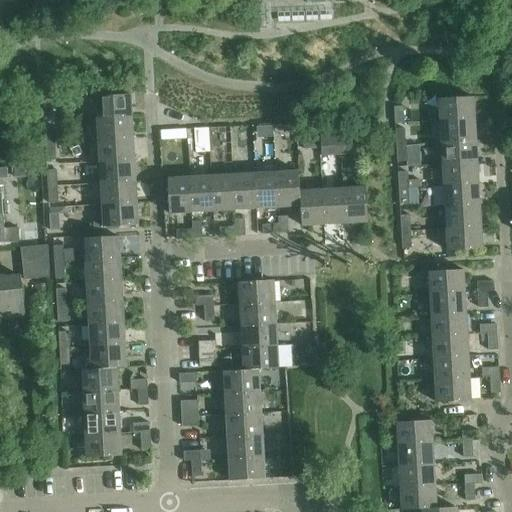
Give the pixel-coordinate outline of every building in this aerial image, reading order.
[(96,98),(97,120),(133,118),(131,96),(96,98)] [(439,100),(440,122),(475,120),(473,98),(439,100)] [(54,117),(53,100),(43,100),(44,117),(54,117)] [(394,107),(395,124),(404,124),(404,107),(394,107)] [(97,120),(98,141),(134,139),(133,118),(97,120)] [(440,122),(441,143),(476,141),(475,120),(440,122)] [(54,127),(45,128),(46,144),(55,144),(54,127)] [(272,127),(256,128),(257,139),(261,139),(273,138),(272,127)] [(395,129),(396,134),(396,146),(406,146),(405,129),(395,129)] [(365,155),(364,146),(363,136),(341,138),(342,156),(365,155)] [(341,138),(321,139),(321,149),(321,157),(342,156),(341,138)] [(98,141),(99,163),(135,161),(134,139),(98,141)] [(257,139),(253,140),(254,148),(262,148),(261,139),(257,139)] [(303,150),(321,149),(321,139),(303,140),(303,150)] [(441,143),(443,165),(477,163),(476,141),(441,143)] [(56,160),(55,144),(46,144),(47,161),(56,160)] [(406,163),(406,146),(396,146),(397,163),(406,163)] [(99,163),(101,184),(136,182),(135,161),(99,163)] [(443,165),(444,186),(478,184),(477,163),(443,165)] [(57,170),(47,171),(48,187),(58,187),(57,170)] [(299,171),(277,172),(279,207),(301,206),(300,191),(299,171)] [(277,172),(255,174),(258,208),(279,207),(277,172)] [(407,172),(398,172),(399,189),(408,189),(407,172)] [(255,174),(234,175),(236,210),(258,208),(255,174)] [(234,175),(212,176),(214,211),(236,210),(234,175)] [(212,176),(191,178),(193,212),(214,211),(212,176)] [(170,214),(193,212),(191,178),(168,179),(170,214)] [(101,184),(102,205),(137,203),(136,182),(101,184)] [(444,186),(445,208),(480,206),(478,184),(444,186)] [(1,187),(0,187),(0,242),(19,242),(18,228),(4,228),(3,215),(1,187)] [(58,204),(58,187),(48,187),(49,204),(58,204)] [(366,187),(344,189),(346,224),(368,223),(366,187)] [(408,189),(399,189),(400,206),(409,206),(418,205),(417,188),(408,189)] [(344,189),(323,190),(325,225),(346,224),(344,189)] [(300,191),(301,206),(301,216),(302,227),(325,225),(323,190),(300,191)] [(103,228),(139,226),(137,203),(102,205),(103,228)] [(445,208),(446,229),(481,227),(480,206),(445,208)] [(42,214),(31,215),(31,228),(43,227),(42,214)] [(59,214),(50,214),(51,231),(60,231),(59,214)] [(410,215),(400,216),(401,232),(411,232),(410,215)] [(279,218),(279,224),(280,233),(289,233),(288,217),(279,218)] [(236,220),(236,227),(237,236),(246,235),(245,220),(236,220)] [(193,223),(193,229),(194,238),(203,238),(202,222),(193,223)] [(263,225),(264,234),(280,233),(279,224),(263,225)] [(220,228),(221,237),(237,236),(236,227),(220,228)] [(482,250),(481,227),(446,229),(448,252),(482,250)] [(177,230),(177,239),(194,238),(193,229),(177,230)] [(412,249),(411,232),(401,232),(402,249),(412,249)] [(85,239),(86,261),(121,259),(119,237),(85,239)] [(20,248),(22,264),(49,262),(48,246),(20,248)] [(63,246),(55,246),(56,263),(64,263),(63,246)] [(86,261),(87,282),(122,280),(121,259),(86,261)] [(24,281),(50,278),(49,262),(22,264),(24,281)] [(65,279),(64,263),(56,263),(57,280),(65,279)] [(429,273),(430,295),(465,293),(464,271),(429,273)] [(0,317),(23,315),(19,275),(0,277),(0,317)] [(87,282),(89,304),(123,302),(122,280),(87,282)] [(239,283),(240,305),(274,303),(273,281),(239,283)] [(487,292),(494,292),(493,282),(477,283),(478,292),(487,292)] [(66,289),(57,289),(58,306),(67,306),(66,289)] [(488,308),(487,292),(478,292),(479,308),(488,308)] [(466,315),(465,293),(430,295),(431,317),(466,315)] [(197,306),(204,305),(213,305),(212,296),(196,297),(197,306)] [(89,304),(90,325),(124,323),(123,302),(89,304)] [(240,305),(241,326),(276,324),(274,303),(240,305)] [(214,322),(213,305),(204,305),(205,322),(214,322)] [(67,322),(67,306),(58,306),(59,322),(67,322)] [(313,311),(304,311),(304,323),(313,323),(313,311)] [(468,336),(466,315),(431,317),(433,338),(468,336)] [(90,325),(91,347),(126,345),(124,323),(90,325)] [(241,326),(243,348),(277,346),(276,324),(241,326)] [(480,335),(487,335),(496,334),(496,325),(480,326),(480,335)] [(68,332),(60,333),(61,349),(69,349),(68,332)] [(488,351),(497,350),(496,334),(487,335),(488,351)] [(469,358),(468,336),(433,338),(434,360),(469,358)] [(215,341),(199,342),(199,351),(215,350),(215,341)] [(405,343),(397,343),(397,354),(406,354),(405,343)] [(117,368),(127,367),(126,345),(91,347),(93,370),(117,368)] [(277,346),(243,348),(244,370),(258,370),(258,369),(278,368),(285,368),(291,368),(290,345),(277,346)] [(70,365),(69,349),(61,349),(62,366),(70,365)] [(216,367),(215,350),(199,351),(200,368),(216,367)] [(470,379),(469,358),(434,360),(435,381),(470,379)] [(118,391),(117,368),(93,370),(82,370),(83,393),(118,391)] [(482,378),(490,378),(499,377),(498,368),(482,369),(482,378)] [(260,392),(258,370),(244,370),(223,372),(224,394),(260,392)] [(196,383),(196,373),(179,374),(180,384),(196,383)] [(491,394),(499,394),(499,377),(490,378),(491,394)] [(471,401),(470,379),(435,381),(436,403),(447,402),(471,401)] [(131,390),(139,389),(148,389),(147,380),(131,380),(131,390)] [(140,405),(149,405),(148,389),(139,389),(140,405)] [(120,412),(118,391),(83,393),(85,414),(120,412)] [(261,414),(260,392),(224,394),(226,416),(261,414)] [(197,400),(181,401),(181,414),(198,413),(197,400)] [(121,433),(120,412),(85,414),(86,436),(121,433)] [(199,426),(198,413),(181,414),(182,427),(199,426)] [(262,436),(261,414),(226,416),(227,438),(262,436)] [(397,423),(398,446),(433,444),(431,421),(397,423)] [(134,432),(142,431),(150,431),(150,423),(134,424),(134,432)] [(143,448),(151,448),(150,431),(142,431),(143,448)] [(472,441),(479,441),(479,431),(462,432),(463,442),(472,441)] [(122,455),(121,433),(86,436),(87,458),(122,455)] [(263,457),(262,436),(227,438),(228,459),(263,457)] [(473,457),(472,441),(463,442),(463,458),(473,457)] [(434,465),(433,444),(398,446),(399,467),(434,465)] [(184,462),(192,461),(201,461),(200,451),(184,452),(184,462)] [(265,479),(263,457),(228,459),(230,481),(265,479)] [(202,477),(201,461),(192,461),(193,477),(202,477)] [(435,487),(434,465),(399,467),(400,489),(435,487)] [(475,485),(482,484),(481,475),(465,476),(465,485),(475,485)] [(476,501),(475,485),(465,485),(466,501),(476,501)] [(436,509),(435,487),(400,489),(402,511),(422,510),(436,509)]
